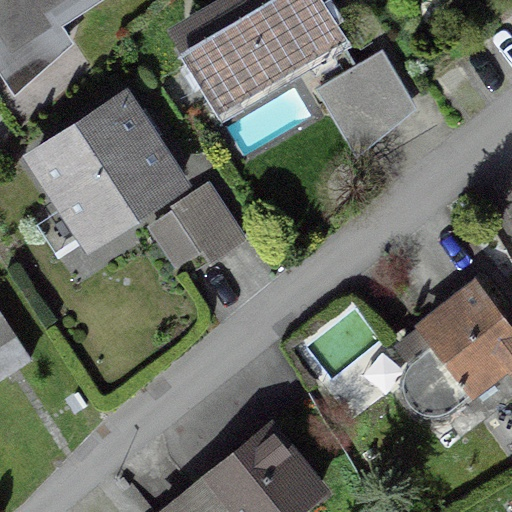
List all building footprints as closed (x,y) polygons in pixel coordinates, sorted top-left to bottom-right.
[(0,0),(0,71),(1,73),(117,0),(0,0)] [(213,40),(184,57),(210,101),(331,30),(313,0),(235,0),(201,20),(213,40)] [(376,56),(318,90),(353,150),(406,107),(376,56)] [(121,101),(31,159),(86,244),(176,185),(121,101)] [(240,243),(203,188),(174,208),(184,223),(157,240),(173,265),(200,247),(210,262),(240,243)] [(511,333),(474,288),(396,348),(409,365),(400,385),(406,406),(422,417),(441,416),(500,368),(511,378),(511,333)] [(0,379),(14,370),(27,362),(0,320),(0,379)] [(289,511),(316,491),(267,430),(165,511),(289,511)]
